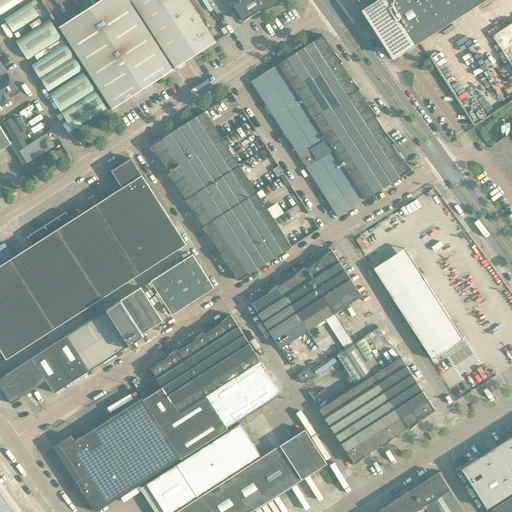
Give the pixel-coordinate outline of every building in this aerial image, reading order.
[(0,0),(0,12),(19,0),(0,0)] [(215,41),(188,0),(131,0),(175,67),(215,41)] [(239,0),(240,1),(233,5),(243,20),(260,9),(262,9),(264,9),(266,8),(268,8),(269,7),(271,6),(272,6),(274,5),(275,4),(277,2),(278,1),(278,0),(239,0)] [(391,59),(483,0),(375,0),(360,10),(391,59)] [(13,31),(38,15),(30,2),(5,18),(13,31)] [(132,6),(72,46),(112,108),(173,69),(132,6)] [(27,59),(61,37),(49,18),(15,40),(27,59)] [(503,30),(496,33),(501,43),(504,41),(503,38),(506,36),(503,30)] [(322,35),(251,81),(258,92),(262,98),(275,119),(280,126),(292,145),(296,151),(301,158),(306,166),(310,173),(313,178),(327,200),(331,205),(331,206),(338,216),(365,199),(366,199),(366,198),(399,177),(400,177),(399,177),(407,172),(411,168),(403,158),(402,159),(391,143),(394,141),(386,131),(384,132),(374,116),(376,114),(368,104),(367,105),(357,89),(360,88),(352,79),(352,78),(350,79),(346,73),(340,63),(342,61),(334,51),(333,52),(329,46),(323,35),(323,34),(321,35),(322,35)] [(81,69),(67,47),(65,43),(31,64),(47,90),(81,69)] [(0,46),(0,77),(14,68),(0,46)] [(14,68),(0,77),(0,121),(34,99),(14,68)] [(107,109),(83,72),(49,93),(73,130),(107,109)] [(0,126),(11,143),(24,164),(56,144),(60,140),(34,99),(0,121),(0,126)] [(257,192),(205,111),(162,138),(151,145),(150,146),(158,156),(159,155),(169,171),(167,173),(175,183),(176,182),(187,198),(184,200),(192,210),(194,209),(204,225),(201,227),(210,237),(211,236),(221,252),(219,254),(227,264),(228,263),(238,279),(239,280),(240,280),(239,279),(291,246),(291,247),(292,246),(284,235),(263,202),(257,192)] [(0,149),(11,143),(0,126),(0,149)] [(0,349),(6,359),(186,244),(131,158),(111,170),(122,187),(71,220),(65,211),(27,236),(32,244),(0,265),(0,349)] [(264,196),(290,184),(286,175),(260,187),(264,196)] [(278,201),(269,207),(275,217),(284,212),(278,201)] [(268,294),(252,305),(279,346),(278,347),(279,348),(361,295),(361,294),(360,295),(331,249),(322,258),(322,259),(306,270),(304,267),(295,276),(279,287),(277,284),(268,293),(268,294)] [(192,254),(150,280),(150,281),(172,314),(214,287),(209,280),(192,254)] [(463,339),(424,278),(393,298),(432,359),(463,339)] [(162,320),(140,287),(120,300),(141,333),(142,333),(162,320)] [(137,344),(133,338),(141,333),(120,300),(106,309),(67,334),(89,370),(129,345),(131,348),(137,344)] [(343,347),(352,342),(337,312),(328,317),(343,347)] [(166,358),(150,368),(178,412),(259,361),(259,360),(232,317),(230,314),(220,322),(221,323),(205,334),(203,331),(193,340),(194,341),(178,351),(176,349),(166,357),(166,358)] [(67,334),(31,357),(46,380),(54,393),(89,370),(67,334)] [(363,338),(355,343),(366,361),(374,355),(363,338)] [(418,420),(433,410),(434,411),(435,410),(435,409),(434,410),(401,358),(402,358),(401,357),(381,370),(373,357),(366,362),(354,344),(337,355),(356,385),(319,410),(319,411),(320,410),(353,463),(355,464),(365,456),(364,454),(380,445),(382,447),(392,439),(391,437),(407,427),(409,430),(418,421),(418,420)] [(31,357),(0,377),(0,386),(10,403),(46,380),(31,357)] [(259,361),(178,412),(158,425),(179,457),(180,459),(227,428),(226,426),(280,392),(260,360),(259,361)] [(308,367),(297,374),(302,382),(313,375),(308,367)] [(53,446),(73,478),(78,485),(78,486),(95,511),(179,457),(158,425),(141,398),(74,440),(70,435),(53,446)] [(164,511),(171,511),(260,455),(240,423),(146,483),(164,511)] [(249,511),(267,501),(326,463),(305,429),(175,511),(249,511)] [(511,434),(461,468),(486,508),(511,491),(511,434)] [(464,511),(438,472),(413,488),(413,489),(409,491),(379,510),(376,511),(464,511)] [(0,511),(14,511),(0,492),(0,511)] [(492,511),(511,511),(511,496),(491,510),(492,511)]
